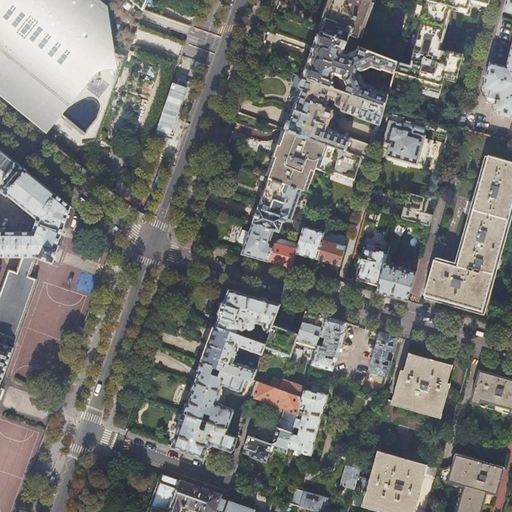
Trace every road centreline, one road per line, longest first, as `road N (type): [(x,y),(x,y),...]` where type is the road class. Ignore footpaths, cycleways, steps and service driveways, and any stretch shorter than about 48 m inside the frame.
road 1 (residential): [(153,243),(511,348)]
road 2 (residential): [(239,0),(153,243)]
road 3 (residential): [(153,243),(84,430)]
road 4 (residential): [(0,123),(153,243)]
road 5 (residential): [(84,430),(243,487)]
